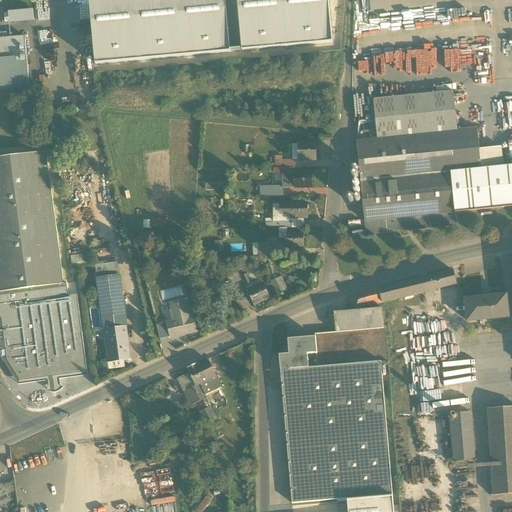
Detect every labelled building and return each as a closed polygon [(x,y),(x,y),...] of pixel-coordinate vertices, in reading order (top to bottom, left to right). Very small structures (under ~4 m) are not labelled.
[(89,0),(95,65),(230,52),(225,0),(89,0)] [(237,0),(242,51),(332,43),(328,0),(237,0)] [(33,10),(8,12),(9,24),(34,21),(33,10)] [(0,89),(29,87),(25,37),(0,39),(0,89)] [(373,100),(377,140),(457,132),(453,92),(373,100)] [(367,234),(417,229),(416,217),(456,212),(486,209),(479,150),(477,130),(457,132),(377,140),(357,142),(365,222),(367,234)] [(299,161),(316,160),(316,143),(298,144),(299,161)] [(501,147),(479,150),(486,209),(511,206),(511,166),(503,167),(501,147)] [(0,292),(64,284),(63,284),(46,152),(0,158),(0,292)] [(273,154),(273,168),(295,168),(295,160),(283,160),(283,154),(273,154)] [(287,188),(295,188),(295,171),(283,171),(283,182),(287,182),(287,188)] [(312,171),(295,171),(295,188),(312,187),(312,171)] [(269,196),(268,186),(259,186),(260,198),(269,198),(269,196)] [(269,196),(284,195),(284,188),(284,186),(283,186),(268,186),(269,196)] [(290,204),(290,212),(290,214),(290,219),(308,219),(308,214),(308,203),(290,204)] [(288,212),(290,212),(290,204),(280,204),(280,214),(288,214),(288,212)] [(457,225),(456,212),(416,217),(417,229),(457,225)] [(147,227),(165,227),(165,219),(147,219),(147,227)] [(287,248),(304,247),(304,233),(287,233),(287,241),(285,241),(285,246),(287,246),(287,248)] [(259,243),(259,255),(273,254),(272,242),(259,243)] [(265,262),(272,281),(279,278),(272,259),(265,262)] [(109,279),(119,278),(117,263),(95,266),(96,273),(108,271),(109,277),(109,279)] [(240,272),(242,278),(249,275),(254,272),(251,267),(240,272)] [(379,289),(383,303),(457,285),(453,271),(379,289)] [(228,278),(233,289),(245,283),(242,278),(240,272),(228,278)] [(253,284),(258,281),(254,272),(249,275),(253,284)] [(288,273),(279,278),(272,281),(270,282),(277,296),(295,287),(288,273)] [(253,284),(249,275),(242,278),(245,283),(247,287),(253,284)] [(122,298),(119,278),(109,279),(97,281),(100,301),(122,298)] [(247,287),(249,291),(264,284),(265,284),(262,279),(258,281),(253,284),(247,287)] [(0,318),(1,318),(4,344),(82,334),(77,295),(68,296),(67,284),(63,284),(64,284),(0,292),(0,318)] [(271,298),(264,284),(249,291),(256,306),(257,305),(271,298)] [(376,290),(366,292),(370,304),(370,306),(379,304),(376,290)] [(356,309),(370,304),(366,292),(353,297),(356,309)] [(466,299),(468,321),(508,318),(506,296),(466,299)] [(104,330),(126,327),(122,298),(100,301),(104,330)] [(170,336),(171,338),(196,332),(192,317),(190,317),(186,300),(170,304),(174,321),(167,323),(170,336)] [(336,333),(384,328),(382,309),(334,313),(336,333)] [(156,325),(160,339),(170,336),(167,323),(156,325)] [(126,327),(104,330),(109,362),(130,359),(126,327)] [(6,360),(20,382),(87,373),(82,334),(4,344),(6,360)] [(288,340),(288,347),(289,355),(284,355),(279,356),(280,371),(308,368),(307,354),(317,353),(315,337),(288,340)] [(189,373),(196,386),(196,387),(200,385),(216,377),(208,361),(197,366),(196,364),(187,368),(189,373)] [(392,495),(381,364),(381,362),(308,368),(280,371),(292,504),(337,500),(392,495)] [(177,379),(184,392),(196,386),(189,373),(177,379)] [(216,377),(200,385),(205,396),(221,388),(216,377)] [(207,399),(205,396),(200,385),(196,387),(196,386),(184,392),(189,403),(190,406),(196,404),(207,399)] [(196,404),(200,412),(211,407),(207,399),(196,404)] [(216,419),(211,407),(200,412),(207,427),(213,425),(212,421),(216,419)] [(493,496),(511,495),(511,408),(488,409),(493,496)] [(450,415),(455,463),(474,461),(470,413),(450,415)] [(421,466),(449,463),(445,417),(416,419),(421,466)] [(393,511),(392,495),(337,500),(337,503),(338,503),(338,502),(347,501),(348,511),(393,511)]
